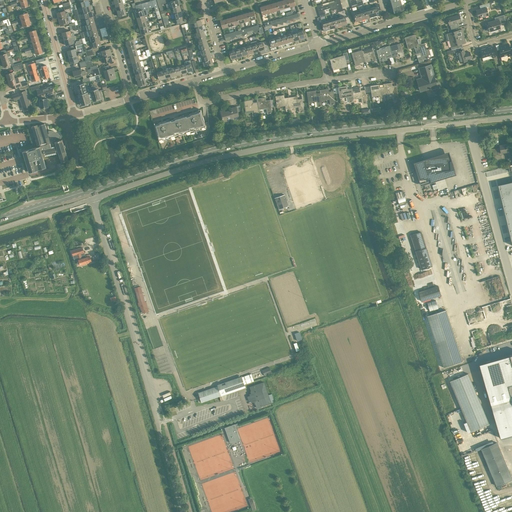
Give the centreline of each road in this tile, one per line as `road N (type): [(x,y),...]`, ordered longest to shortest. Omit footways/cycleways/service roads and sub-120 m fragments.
road 1 (primary): [(0,219),(245,142),(511,109)]
road 2 (unclassified): [(92,198),(230,154),(511,117)]
road 3 (unclassified): [(184,511),(92,198)]
road 4 (unknown): [(421,204),(447,200),(454,219),(473,291),(453,299)]
road 5 (residential): [(202,105),(326,80)]
